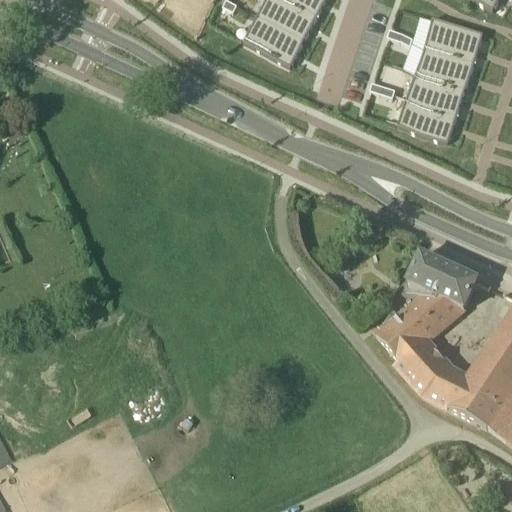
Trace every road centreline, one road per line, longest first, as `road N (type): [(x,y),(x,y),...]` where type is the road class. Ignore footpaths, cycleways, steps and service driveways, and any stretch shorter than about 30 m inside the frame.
road 1 (residential): [(432,434),(291,265),(277,236),(282,186),(300,149)]
road 2 (secondary): [(0,16),(232,110)]
road 3 (secondary): [(300,149),(443,229),(511,255)]
road 4 (secondary): [(232,110),(138,52),(29,0)]
road 5 (secondary): [(511,233),(387,175),(300,149)]
road 6 (residential): [(293,511),(432,434)]
